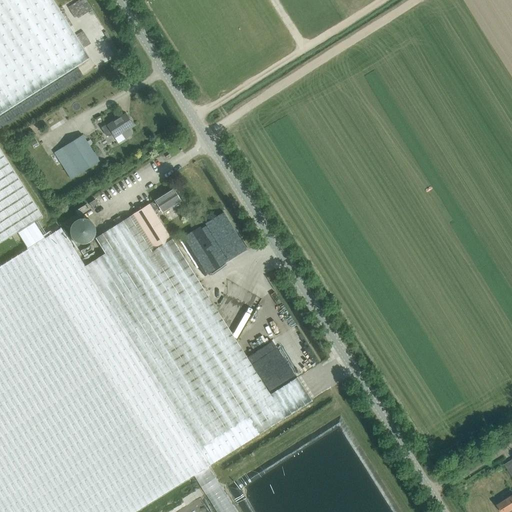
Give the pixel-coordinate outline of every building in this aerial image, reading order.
[(52,0),(0,0),(0,242),(42,216),(0,150),(0,115),(89,59),(52,0)] [(133,124),(131,122),(130,122),(125,114),(106,126),(107,126),(102,129),(106,136),(111,133),(114,138),(121,133),(123,136),(124,137),(126,137),(129,135),(130,134),(130,132),(128,129),(133,126),(132,125),(133,125),(133,124)] [(79,174),(99,162),(82,135),(54,153),(71,180),(79,174)] [(149,204),(153,210),(159,207),(162,212),(180,201),(173,189),(154,201),(149,204)] [(153,210),(149,204),(94,238),(104,254),(84,266),(60,228),(44,238),(34,222),(17,232),(27,248),(0,265),(0,511),(133,511),(311,401),(273,339),(246,356),(172,239),(171,239),(153,210)] [(81,244),(82,244),(83,244),(85,244),(86,243),(88,242),(89,242),(91,240),(92,239),(93,238),(94,236),(94,234),(95,233),(95,231),(95,229),(94,228),(94,226),(93,225),(93,224),(92,223),(91,221),(89,220),(88,220),(86,219),(85,218),(83,218),(81,218),(79,218),(77,219),(76,220),(74,221),(73,222),(72,223),(71,224),(70,225),(70,226),(69,228),(69,229),(69,231),(69,233),(69,234),(70,236),(71,238),(72,239),(73,241),(75,242),(76,243),(78,243),(79,244),(81,244)] [(90,244),(78,252),(84,261),(96,253),(90,244)] [(511,496),(497,506),(500,511),(508,511),(511,510),(511,496)]
